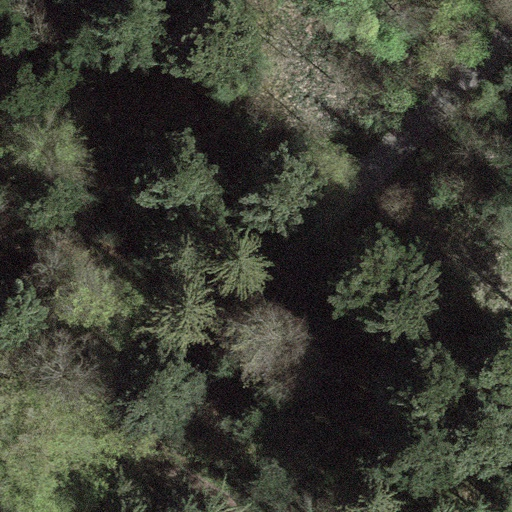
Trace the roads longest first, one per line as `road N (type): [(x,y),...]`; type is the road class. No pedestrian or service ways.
road 1 (track): [(8,511),(511,43)]
road 2 (track): [(91,435),(217,511)]
